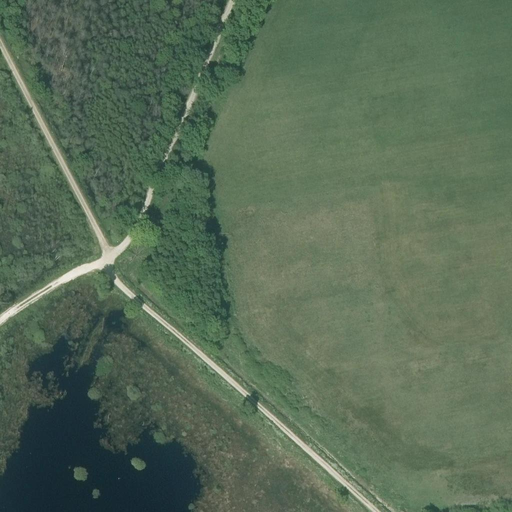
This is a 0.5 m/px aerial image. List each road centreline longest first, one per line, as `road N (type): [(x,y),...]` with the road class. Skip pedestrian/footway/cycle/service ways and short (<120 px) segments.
road 1 (track): [(106,258),(109,275),(378,511)]
road 2 (track): [(106,258),(131,226),(234,0)]
road 3 (track): [(0,38),(106,258)]
road 4 (track): [(0,328),(106,258)]
